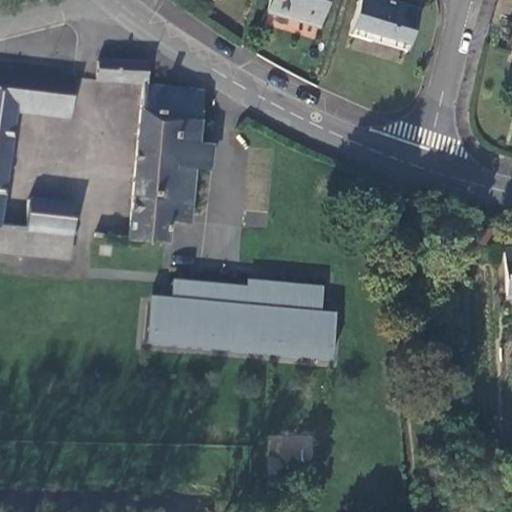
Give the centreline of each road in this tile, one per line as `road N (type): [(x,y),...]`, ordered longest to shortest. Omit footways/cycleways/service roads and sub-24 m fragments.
road 1 (residential): [(140,17),(274,103),(425,167)]
road 2 (residential): [(470,0),(425,167)]
road 3 (residential): [(0,31),(140,17)]
